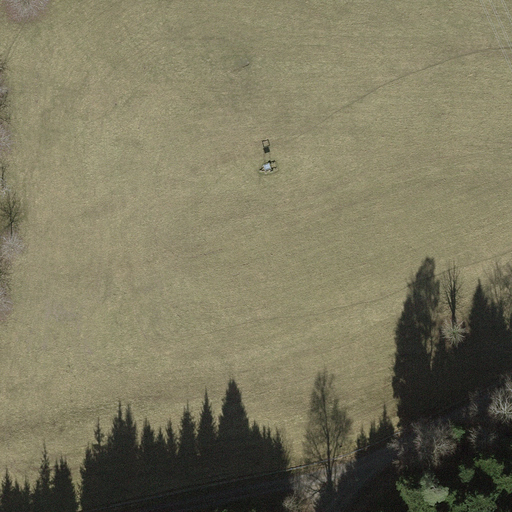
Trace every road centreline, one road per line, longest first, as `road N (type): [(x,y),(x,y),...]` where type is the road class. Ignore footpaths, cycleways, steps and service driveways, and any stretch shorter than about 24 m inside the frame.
road 1 (track): [(179,511),(379,462)]
road 2 (unclassified): [(511,397),(379,462)]
